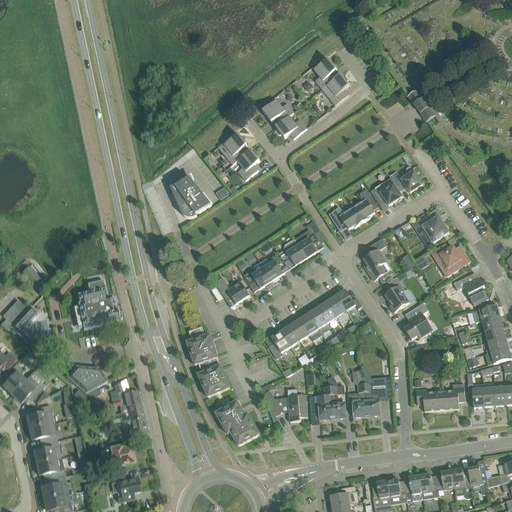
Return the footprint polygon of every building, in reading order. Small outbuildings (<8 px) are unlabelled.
[(322,91),(341,76),(336,80),(332,75),(337,71),(328,60),(314,71),(320,79),(315,82),(322,91)] [(335,107),(349,96),(345,91),(350,87),(346,83),(348,81),(344,76),(341,76),(322,91),(335,107)] [(409,98),(412,103),(416,107),(418,110),(420,113),(423,118),(427,123),(434,118),(427,108),(425,105),(423,102),(416,92),(409,98)] [(275,129),(294,114),(287,105),(282,109),(276,102),(263,113),(272,124),(277,120),(280,125),(275,129)] [(294,141),(307,130),(300,121),(295,125),(290,118),(294,114),(275,129),(275,132),(279,137),(281,136),(285,140),(290,136),(294,141)] [(410,135),(418,131),(414,123),(406,127),(410,135)] [(233,166),(251,151),(246,155),(242,150),(247,146),(238,135),(225,146),(223,144),(218,148),(233,166)] [(251,151),(233,166),(238,163),(243,169),(238,173),(246,182),(259,171),(255,166),(260,162),(256,158),(258,157),(254,151),(251,151)] [(219,169),(214,173),(218,178),(223,174),(219,169)] [(423,186),(413,170),(412,170),(412,169),(411,169),(410,169),(409,169),(408,169),(408,170),(407,170),(407,171),(407,172),(407,173),(407,174),(409,177),(402,181),(400,178),(393,183),(403,199),(400,194),(406,189),(410,194),(423,186)] [(196,219),(197,218),(196,217),(212,207),(203,196),(204,196),(194,184),(194,185),(190,180),(191,179),(176,188),(175,187),(171,189),(181,214),(182,215),(183,217),(184,218),(186,219),(187,220),(189,220),(191,220),(193,220),(194,220),(196,219)] [(400,200),(403,199),(393,183),(392,183),(393,185),(386,189),(383,185),(371,193),(379,207),(385,203),(389,208),(398,202),(399,202),(401,201),(400,200)] [(224,189),(215,194),(220,201),(229,196),(224,189)] [(378,208),(369,194),(367,190),(361,194),(360,196),(360,197),(361,199),(363,203),(353,210),(363,224),(371,219),(370,218),(372,217),(371,214),(374,212),(373,211),(378,208)] [(343,216),(341,212),(339,210),(329,216),(339,232),(345,228),(346,230),(350,228),(352,230),(354,229),(355,230),(363,224),(353,210),(343,216)] [(414,226),(413,226),(417,232),(419,235),(425,231),(433,244),(449,234),(439,218),(433,221),(429,216),(423,220),(414,226)] [(395,232),(395,233),(399,240),(407,235),(402,228),(395,232)] [(295,241),(298,247),(307,260),(319,252),(318,253),(313,244),(319,240),(314,233),(312,230),(295,241)] [(379,252),(387,247),(383,240),(362,254),(366,260),(364,261),(368,267),(365,268),(374,282),(388,273),(384,266),(387,264),(379,252)] [(284,251),(279,255),(284,263),(289,259),(295,267),(294,268),(294,269),(307,260),(298,247),(295,241),(287,246),(286,248),(284,251)] [(446,246),(432,255),(438,265),(443,262),(447,267),(442,271),(447,278),(470,263),(460,247),(455,250),(453,248),(449,251),(446,246)] [(265,261),(260,264),(272,283),(285,275),(284,274),(283,275),(278,266),(284,263),(279,255),(268,261),(265,261)] [(254,271),(244,277),(249,285),(255,281),(260,290),(259,290),(260,291),(272,283),(260,264),(254,268),(254,271)] [(232,299),(236,306),(250,297),(241,284),(230,291),(222,279),(215,284),(227,303),(232,299)] [(409,303),(406,305),(400,295),(406,292),(397,279),(386,286),(390,293),(385,296),(392,306),(390,307),(395,314),(410,305),(409,303)] [(485,289),(480,280),(470,285),(467,279),(454,285),(457,292),(460,291),(464,299),(469,297),(474,308),(488,301),(483,290),(485,289)] [(106,290),(105,290),(103,282),(88,285),(90,294),(78,296),(80,305),(78,305),(84,331),(110,325),(111,329),(113,330),(118,329),(119,327),(119,323),(120,323),(122,320),(121,314),(117,312),(114,301),(114,300),(110,298),(107,299),(106,290)] [(346,291),(336,297),(346,313),(356,307),(358,311),(362,308),(351,292),(348,294),(346,291)] [(337,319),(346,313),(336,297),(327,303),(337,319)] [(435,297),(429,300),(432,306),(439,302),(435,297)] [(328,325),(337,319),(327,303),(318,309),(328,325),(331,330),(328,325)] [(405,330),(412,341),(418,337),(420,340),(433,332),(423,316),(428,312),(423,305),(405,316),(412,326),(405,330)] [(30,308),(30,307),(23,315),(23,316),(29,321),(36,313),(30,308)] [(482,323),(500,318),(497,307),(479,312),(482,323)] [(322,336),(331,330),(328,325),(318,309),(308,315),(322,336)] [(63,331),(64,316),(54,315),(53,330),(63,331)] [(322,337),(322,336),(308,315),(299,321),(309,337),(313,343),(322,337)] [(485,333),(503,328),(500,318),(482,323),(485,333)] [(300,343),(309,337),(299,321),(290,327),(300,343)] [(455,333),(451,325),(443,329),(448,336),(455,333)] [(350,335),(358,330),(355,326),(347,331),(350,335)] [(291,349),(300,343),(290,327),(281,333),(291,349)] [(218,359),(217,358),(210,336),(205,338),(202,328),(189,333),(192,342),(187,344),(195,367),(199,365),(200,370),(218,363),(217,359),(218,359)] [(488,344),(506,339),(503,328),(485,333),(488,344)] [(341,331),(336,335),(340,342),(345,338),(341,331)] [(282,355),(291,349),(281,333),(271,339),(275,345),(269,349),(277,361),(283,357),(282,355)] [(32,348),(38,341),(30,334),(24,341),(32,348)] [(487,355),(491,354),(509,350),(506,339),(488,344),(490,351),(486,352),(487,355)] [(318,350),(321,354),(328,349),(325,345),(318,350)] [(467,361),(474,359),(470,349),(464,351),(467,361)] [(311,360),(321,354),(318,350),(309,356),(311,360)] [(494,365),(511,360),(509,350),(491,354),(494,365)] [(0,373),(3,376),(1,377),(1,378),(18,361),(10,353),(3,359),(0,355),(0,373)] [(221,367),(220,368),(218,363),(200,370),(202,375),(198,376),(208,399),(211,397),(226,391),(230,389),(221,367)] [(22,370),(17,365),(8,374),(13,379),(3,388),(12,396),(26,382),(25,382),(18,374),(22,370)] [(457,366),(458,376),(466,374),(464,365),(457,366)] [(357,373),(353,374),(354,383),(358,386),(358,395),(359,403),(353,403),(353,409),(354,419),(367,418),(364,386),(358,373),(362,371),(361,370),(361,368),(361,366),(360,366),(356,367),(357,373)] [(77,368),(67,379),(86,396),(110,382),(103,371),(77,368)] [(362,371),(358,373),(364,386),(367,418),(380,417),(380,407),(379,402),(388,401),(387,389),(386,381),(370,382),(364,369),(361,370),(362,371)] [(290,370),(283,374),(286,379),(293,375),(290,370)] [(311,374),(304,375),(306,386),(313,385),(311,374)] [(43,391),(30,378),(25,382),(26,382),(12,396),(20,405),(30,395),(34,400),(43,391)] [(320,422),(333,420),(331,390),(327,382),(323,384),(324,397),(310,398),(311,416),(319,416),(320,422)] [(337,387),(330,388),(327,382),(331,390),(333,420),(346,419),(345,410),(345,404),(340,404),(339,396),(338,396),(337,387)] [(115,391),(110,392),(112,403),(113,408),(126,406),(127,409),(142,406),(139,393),(132,394),(132,393),(131,394),(131,395),(124,396),(121,384),(114,387),(115,391)] [(465,403),(464,388),(464,385),(453,386),(453,393),(428,395),(428,391),(416,392),(418,407),(424,406),(425,414),(459,411),(459,403),(465,403)] [(485,409),(484,390),(473,391),(473,386),(468,386),(469,404),(473,404),(474,410),(485,409)] [(496,408),(507,407),(506,388),(495,389),(496,408)] [(485,409),(496,408),(495,389),(484,390),(485,409)] [(79,391),(74,397),(82,405),(87,399),(79,391)] [(226,391),(211,397),(219,413),(234,405),(226,391)] [(288,399),(283,400),(283,408),(289,407),(289,414),(290,424),(300,423),(300,419),(308,418),(307,409),(306,396),(298,397),(297,391),(287,392),(288,399)] [(270,392),(264,395),(268,404),(271,408),(268,409),(273,423),(278,421),(276,417),(282,414),(270,392)] [(245,417),(241,410),(237,403),(228,408),(225,410),(216,415),(228,436),(231,434),(238,448),(260,436),(248,415),(245,417)] [(72,406),(63,407),(66,421),(75,419),(72,406)] [(142,406),(127,409),(129,420),(130,424),(145,420),(142,406)] [(54,425),(50,407),(38,409),(40,416),(27,418),(29,430),(54,425)] [(124,415),(110,418),(111,421),(116,432),(123,429),(122,427),(130,426),(133,437),(138,436),(148,434),(145,420),(130,424),(129,420),(127,418),(125,418),(124,415)] [(46,445),(58,442),(54,425),(29,430),(32,442),(44,439),(46,445)] [(36,465),(62,460),(58,442),(46,445),(47,451),(34,454),(36,465)] [(118,450),(101,453),(103,461),(113,459),(115,467),(134,463),(132,454),(130,454),(129,450),(127,450),(126,447),(117,449),(118,450)] [(65,478),(62,460),(36,465),(39,477),(52,474),(53,480),(65,478)] [(500,477),(487,480),(488,489),(502,486),(511,482),(511,464),(510,465),(505,466),(507,476),(501,477),(500,477)] [(87,466),(80,467),(81,474),(88,473),(87,466)] [(479,468),(468,469),(469,479),(471,487),(472,493),(480,491),(480,493),(481,494),(482,494),(483,495),(484,496),(485,496),(487,496),(488,496),(489,496),(488,489),(487,480),(485,472),(480,473),(479,468)] [(463,470),(452,472),(455,490),(456,498),(464,496),(464,499),(467,500),(473,499),(472,493),(471,487),(466,488),(464,480),(463,470)] [(452,472),(441,474),(442,484),(444,492),(455,490),(452,472)] [(431,475),(420,477),(423,495),(423,501),(439,498),(438,492),(434,493),(432,485),(431,479),(431,475)] [(411,492),(406,493),(406,497),(407,501),(412,501),(412,502),(423,501),(423,495),(420,477),(409,479),(411,492)] [(68,496),(66,485),(67,485),(65,478),(53,480),(55,487),(42,489),(44,501),(68,496)] [(122,497),(118,498),(119,504),(131,501),(130,496),(141,493),(138,479),(119,483),(122,497)] [(388,482),(391,500),(400,498),(402,505),(407,504),(407,501),(406,497),(406,493),(401,494),(399,484),(399,481),(388,482)] [(379,499),(373,499),(375,509),(392,507),(391,500),(388,482),(377,484),(379,499)] [(511,482),(502,486),(504,494),(511,492),(511,493),(511,482)] [(342,495),(330,497),(332,509),(350,505),(350,506),(352,506),(352,505),(352,504),(351,495),(351,494),(356,493),(355,488),(342,490),(342,495)] [(71,507),(68,496),(44,501),(46,511),(48,511),(59,510),(59,511),(72,511),(72,507),(71,507)]
